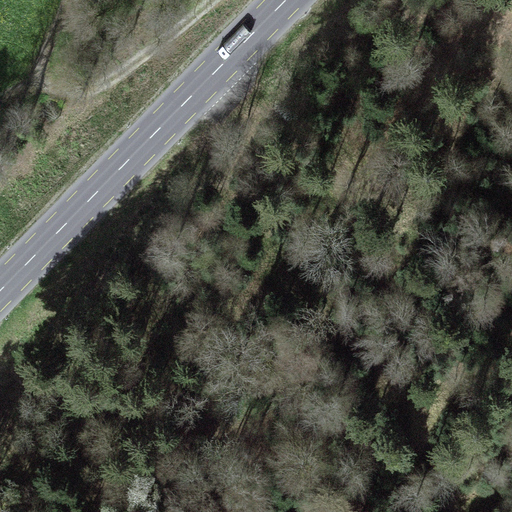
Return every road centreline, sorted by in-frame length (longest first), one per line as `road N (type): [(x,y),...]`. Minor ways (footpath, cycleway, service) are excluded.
road 1 (primary): [(288,0),(0,292)]
road 2 (track): [(0,124),(119,72),(213,0)]
